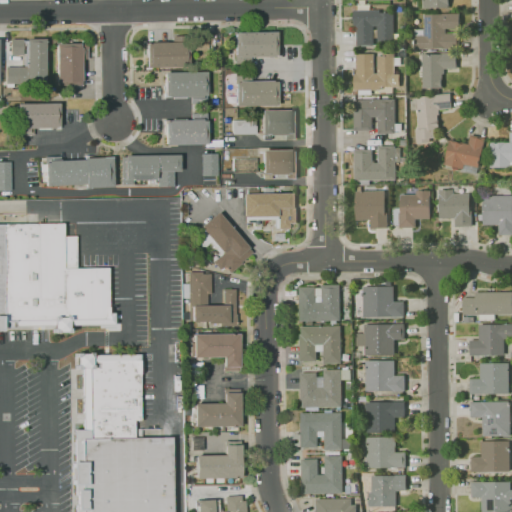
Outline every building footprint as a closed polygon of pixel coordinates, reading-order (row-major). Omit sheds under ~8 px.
[(423,0),(424,8),(449,7),(448,0),(423,0)] [(375,45),(375,42),(393,41),(393,11),(354,11),(354,45),(375,45)] [(459,13),(424,13),(424,36),(416,36),(416,48),(457,48),(457,33),(446,33),(446,28),(459,28),(459,13)] [(233,64),(250,63),(250,57),(275,57),(275,31),(232,32),(233,64)] [(4,83),(44,83),(43,38),(8,39),(9,54),(24,54),(24,66),(4,66),(4,83)] [(54,84),(80,84),(80,60),(86,60),(86,42),(54,43),(54,84)] [(184,42),(145,42),(146,68),(184,67),(184,42)] [(376,54),(356,53),(355,87),(399,89),(399,73),(394,73),(395,54),(376,54)] [(421,54),(422,88),(443,88),(442,69),(457,68),(456,53),(421,54)] [(205,96),(205,71),(162,72),(163,97),(205,96)] [(249,80),(249,75),(233,75),(234,106),(276,105),(275,80),(249,80)] [(416,95),(418,129),(415,129),(416,143),(430,143),(429,137),(439,137),(438,109),(451,108),(450,94),(416,95)] [(354,130),(372,129),(372,117),(377,117),(377,133),(395,133),(395,99),(353,99),(354,130)] [(32,128),(58,128),(57,103),(18,104),(18,133),(32,133),(32,128)] [(294,109),(259,110),(260,136),(295,135),(294,109)] [(163,119),(164,145),(206,143),(205,118),(163,119)] [(232,134),(254,134),(254,120),(232,120),(232,134)] [(489,167),(511,167),(511,131),(509,132),(509,142),(490,141),(489,167)] [(478,166),(484,138),(469,135),(467,143),(448,140),(444,165),(462,168),(462,164),(478,166)] [(396,179),(395,161),(400,161),(400,146),(378,146),(378,162),(372,162),(372,149),(354,149),(354,180),(396,179)] [(261,149),(261,174),(285,174),(285,178),(294,178),(294,149),(261,149)] [(215,153),(200,153),(200,176),(215,175),(215,153)] [(178,154),(119,155),(120,184),(133,184),(133,180),(156,179),(157,186),(173,186),(173,171),(178,171),(178,154)] [(111,157),(59,159),(59,156),(44,156),(45,185),(84,184),(84,188),(112,187),(111,157)] [(0,190),(10,190),(10,162),(0,161),(0,190)] [(438,218),(454,218),(454,226),(471,226),(471,193),(454,193),(454,189),(439,189),(438,218)] [(386,227),(386,190),(354,191),(355,220),(370,220),(370,228),(386,227)] [(430,190),(415,190),(415,194),(399,194),(399,227),(416,227),(416,218),(430,218),(430,190)] [(242,193),(242,218),(274,218),(274,229),(288,229),(288,223),(296,223),(295,192),(242,193)] [(483,225),(498,224),(499,235),(511,234),(511,194),(483,195),(483,225)] [(207,242),(219,256),(215,260),(226,274),(251,253),(218,213),(192,234),(202,246),(207,242)] [(0,223),(62,222),(62,236),(75,236),(75,268),(106,268),(107,313),(113,313),(113,323),(66,324),(66,332),(51,332),(51,325),(1,326),(1,330),(0,330),(0,223)] [(235,323),(234,289),(221,289),(222,305),(208,305),(208,272),(188,272),(189,324),(235,323)] [(339,284),(321,284),(322,301),(315,301),(315,286),(298,287),(299,321),(340,320),(339,284)] [(404,301),(394,301),(394,286),(363,285),(362,316),(404,317),(404,301)] [(511,314),(511,291),(475,291),(475,297),(462,297),(462,314),(511,314)] [(394,354),(394,340),(404,339),(404,323),(363,324),(364,333),(356,333),(356,345),(364,345),(364,355),(394,354)] [(470,355),(504,355),(504,337),(511,337),(511,323),(478,324),(479,340),(470,340),(470,355)] [(340,325),(299,326),(300,360),(316,360),(316,351),(323,350),(323,363),(341,363),(340,325)] [(222,357),(222,371),(238,371),(237,333),(191,334),(191,357),(222,357)] [(74,354),(139,353),(140,420),(133,420),(133,437),(169,437),(170,511),(73,511),(72,430),(82,430),(81,369),(74,369),(74,354)] [(394,360),(365,360),(365,391),(405,390),(405,375),(394,375),(394,360)] [(509,362),(479,363),(480,378),(470,378),(470,394),(509,393),(509,362)] [(342,406),(341,379),(350,379),(349,369),(323,369),(323,386),(317,386),(317,372),(300,372),(300,407),(342,406)] [(193,427),(239,426),(238,388),(222,389),(222,402),(192,403),(193,427)] [(404,401),(365,402),(366,433),(395,432),(394,416),(405,416),(404,401)] [(510,401),(471,401),(471,417),(482,416),(482,436),(510,436),(510,401)] [(324,449),(342,448),(341,411),(300,412),(301,447),(317,447),(317,436),(324,436),(324,449)] [(366,436),(366,467),(405,468),(405,452),(394,451),(395,437),(366,436)] [(471,472),(510,471),(510,440),(480,441),(481,456),(471,456),(471,472)] [(239,477),(239,441),(223,441),(223,454),(194,455),(194,478),(239,477)] [(342,455),(324,456),(325,473),(318,473),(317,458),(301,459),(301,494),(343,493),(342,455)] [(369,475),(370,506),(396,505),(396,490),(406,490),(406,474),(369,475)] [(481,511),(482,511),(511,511),(511,489),(510,490),(510,481),(471,481),(471,497),(481,497),(481,511)] [(243,511),(243,495),(224,496),(224,511),(212,511),(212,499),(196,500),(196,511),(243,511)] [(316,498),(316,511),(354,511),(355,498),(316,498)]
